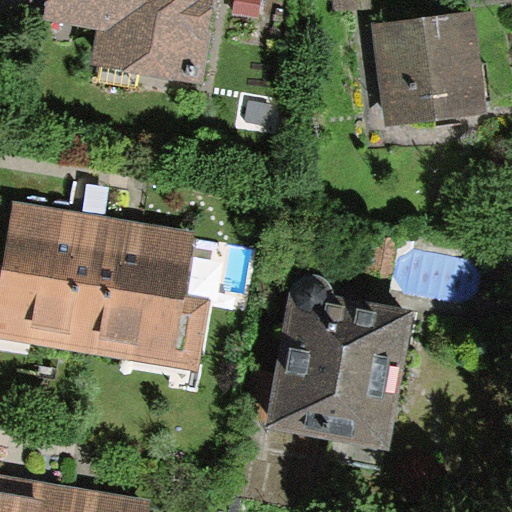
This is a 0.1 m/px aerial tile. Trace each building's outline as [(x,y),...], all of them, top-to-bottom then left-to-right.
[(44,0),(42,18),(95,26),(89,64),(197,80),(209,0),(44,0)] [(375,0),(335,0),(336,10),(376,6),(375,0)] [(471,7),(368,23),(380,122),(485,109),(471,7)] [(0,331),(92,349),(116,218),(19,200),(8,256),(0,254),(0,331)] [(198,232),(116,218),(92,349),(196,367),(210,291),(188,287),(198,232)] [(412,304),(295,288),(276,427),(393,443),(412,304)] [(62,511),(67,487),(0,475),(0,511),(62,511)] [(150,511),(152,501),(67,487),(62,511),(150,511)]
